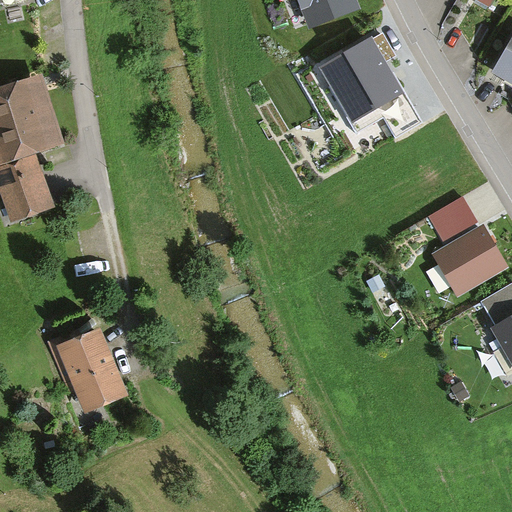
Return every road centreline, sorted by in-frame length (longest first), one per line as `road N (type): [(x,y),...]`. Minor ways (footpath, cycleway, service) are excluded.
road 1 (residential): [(137,358),(72,0)]
road 2 (unclassified): [(398,0),(511,194)]
